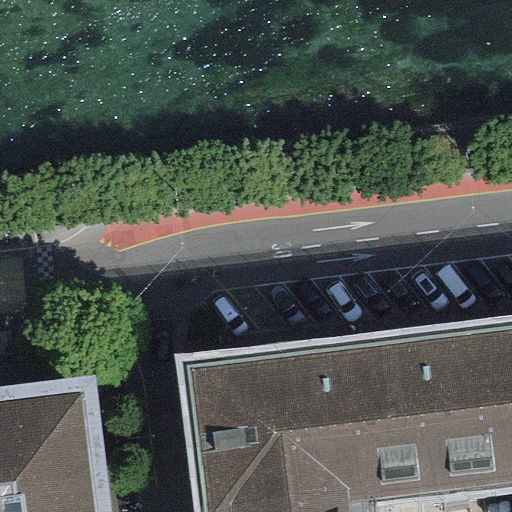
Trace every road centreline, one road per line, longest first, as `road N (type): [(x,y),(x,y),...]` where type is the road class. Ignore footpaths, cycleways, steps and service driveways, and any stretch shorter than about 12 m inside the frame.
road 1 (residential): [(152,274),(229,257),(511,223)]
road 2 (residential): [(179,511),(152,274)]
road 3 (residential): [(0,290),(152,274)]
